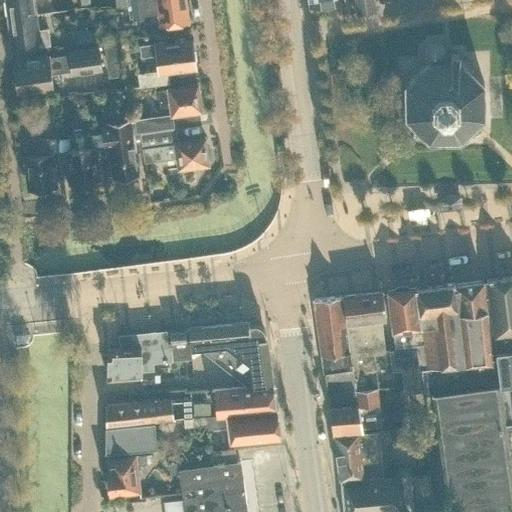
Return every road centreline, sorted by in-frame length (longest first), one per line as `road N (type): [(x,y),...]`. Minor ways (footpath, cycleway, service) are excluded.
road 1 (tertiary): [(292,267),(309,207),(281,0)]
road 2 (primary): [(319,511),(292,267)]
road 3 (primary): [(292,267),(511,237)]
road 4 (residential): [(88,293),(86,511)]
road 5 (primary): [(88,293),(292,267)]
road 6 (residential): [(13,302),(0,117)]
road 7 (residential): [(205,0),(227,162)]
